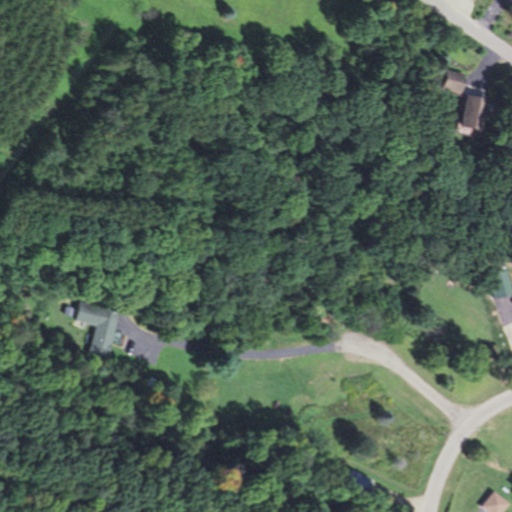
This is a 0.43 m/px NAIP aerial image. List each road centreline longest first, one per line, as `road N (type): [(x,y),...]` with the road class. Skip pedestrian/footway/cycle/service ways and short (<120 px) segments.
road 1 (residential): [(467,426),(390,360),(343,347)]
road 2 (residential): [(430,511),(443,465),(467,426),(511,398)]
